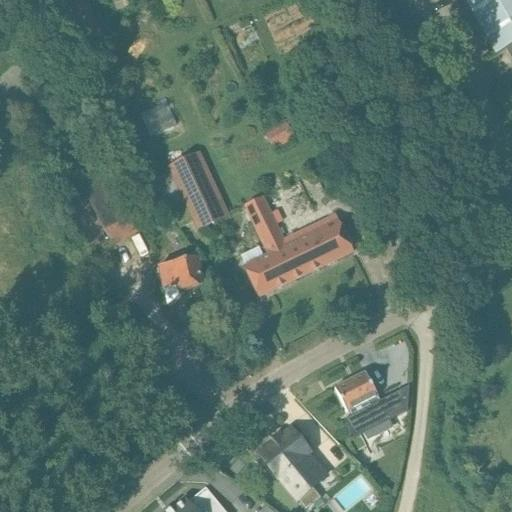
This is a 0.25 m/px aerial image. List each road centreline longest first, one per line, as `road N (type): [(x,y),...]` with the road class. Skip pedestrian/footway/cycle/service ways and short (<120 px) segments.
road 1 (tertiary): [(110,511),(201,433),(280,381),(511,252)]
road 2 (track): [(402,511),(431,344),(422,304)]
road 3 (residential): [(417,0),(511,161)]
